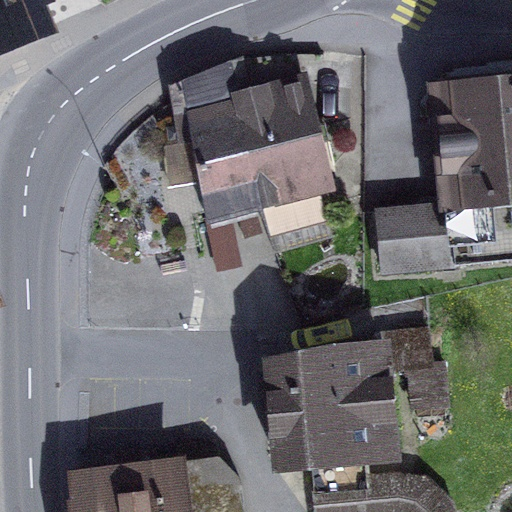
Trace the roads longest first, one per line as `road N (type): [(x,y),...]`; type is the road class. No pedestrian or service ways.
road 1 (primary): [(33,511),(26,248),(32,156)]
road 2 (primary): [(32,156),(81,89),(159,42),(259,0)]
